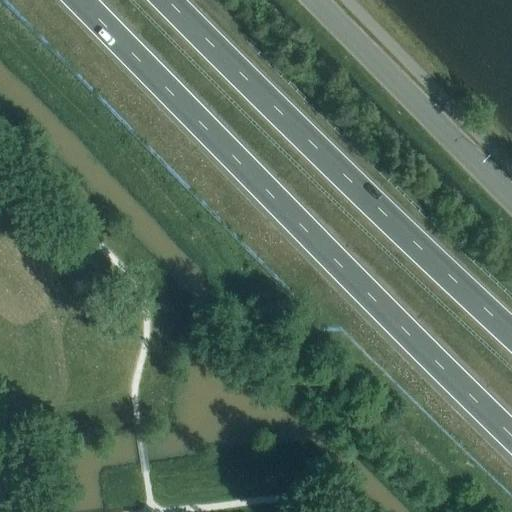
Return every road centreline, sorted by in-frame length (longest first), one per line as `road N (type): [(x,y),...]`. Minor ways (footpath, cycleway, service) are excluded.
road 1 (trunk): [(72,0),(511,434)]
road 2 (trunk): [(511,334),(166,0)]
road 3 (tertiary): [(511,210),(297,0)]
